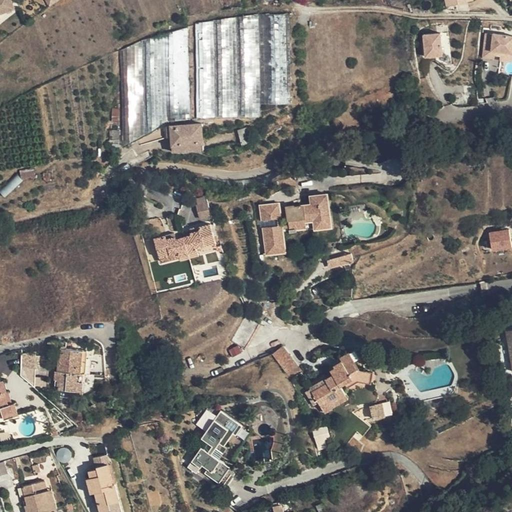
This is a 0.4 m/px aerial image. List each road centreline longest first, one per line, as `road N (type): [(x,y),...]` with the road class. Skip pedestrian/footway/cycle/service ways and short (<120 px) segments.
road 1 (residential): [(511,105),(416,125),(378,143),(313,149),(261,172),(139,171),(84,208),(0,220)]
road 2 (residential): [(511,284),(370,306),(281,339)]
road 3 (residential): [(511,17),(302,12)]
road 4 (unknown): [(0,354),(98,332),(111,348)]
